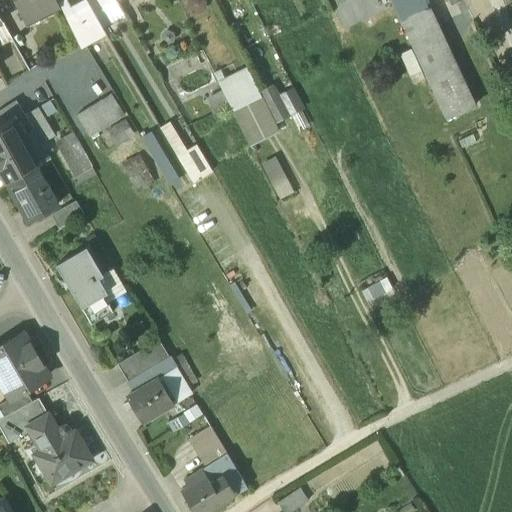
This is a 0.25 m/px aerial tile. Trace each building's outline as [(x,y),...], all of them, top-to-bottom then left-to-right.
[(12,0),(23,21),(57,5),(54,0),(12,0)] [(115,0),(89,0),(88,1),(101,26),(123,13),(115,0)] [(88,1),(64,13),(80,44),(99,33),(97,28),(101,26),(88,1)] [(427,13),(402,25),(448,123),(473,111),(427,13)] [(259,93),(247,69),(218,82),(223,91),(230,106),(250,144),(277,131),(272,122),(259,93)] [(1,74),(0,74),(0,91),(8,86),(1,74)] [(259,93),(272,122),(303,107),(293,86),(279,93),(275,85),(259,93)] [(215,114),(230,106),(223,91),(207,99),(215,114)] [(108,96),(79,113),(90,132),(120,115),(108,96)] [(15,100),(0,109),(0,121),(3,126),(14,120),(23,137),(34,130),(19,107),(15,100)] [(28,102),(19,107),(34,130),(42,145),(51,140),(28,102)] [(3,126),(0,127),(0,171),(6,182),(36,166),(38,165),(23,137),(14,120),(3,126)] [(108,130),(121,153),(137,143),(124,121),(108,130)] [(169,121),(160,127),(196,184),(213,174),(195,146),(187,151),(169,121)] [(92,167),(73,133),(56,142),(75,177),(92,167)] [(262,163),(279,199),(292,192),(275,157),(262,163)] [(124,168),(138,192),(155,182),(141,158),(124,168)] [(36,166),(6,182),(27,221),(47,210),(57,205),(36,166)] [(73,196),(57,205),(47,210),(58,228),(83,214),(73,196)] [(86,247),(56,264),(91,323),(112,311),(102,294),(106,292),(98,277),(102,275),(86,247)] [(0,345),(0,374),(35,354),(29,343),(24,335),(19,334),(0,345)] [(168,356),(156,337),(112,363),(123,383),(125,382),(149,367),(168,356)] [(35,354),(0,374),(0,381),(10,397),(10,398),(25,390),(45,378),(46,374),(41,365),(42,365),(35,354)] [(175,368),(168,356),(149,367),(155,379),(157,377),(158,378),(175,368)] [(132,393),(155,379),(149,367),(125,382),(132,393)] [(175,368),(158,378),(173,403),(190,393),(175,368)] [(158,378),(157,377),(155,379),(132,393),(127,396),(142,421),(173,403),(158,378)] [(25,390),(10,398),(10,397),(0,403),(0,409),(4,416),(32,401),(25,390)] [(4,416),(0,417),(0,427),(5,438),(27,425),(47,414),(37,398),(32,401),(4,416)] [(75,431),(61,438),(48,414),(47,414),(27,425),(56,478),(90,460),(75,431)] [(213,461),(225,453),(208,423),(193,432),(211,462),(213,461)] [(225,453),(213,461),(223,476),(224,475),(235,469),(225,453)] [(223,476),(213,461),(211,462),(202,468),(211,483),(223,476)] [(211,483),(202,468),(186,478),(189,484),(181,489),(195,511),(205,511),(235,494),(224,475),(223,476),(211,483)] [(235,469),(224,475),(235,494),(246,487),(235,469)] [(298,488),(276,502),(282,511),(283,511),(304,499),(298,488)] [(11,511),(4,500),(0,502),(0,511),(11,511)]
